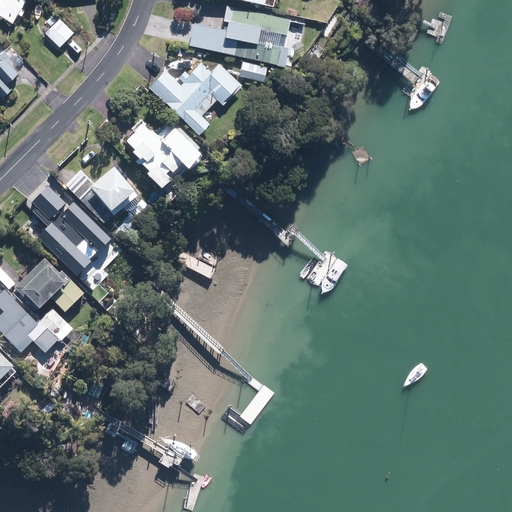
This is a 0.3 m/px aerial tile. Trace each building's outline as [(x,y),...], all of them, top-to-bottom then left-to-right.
[(0,0),(0,14),(11,22),(25,0),(0,0)] [(189,44),(283,65),(286,47),(271,44),(270,48),(263,46),(263,42),(256,40),(259,27),(286,33),(289,18),(225,5),(222,20),(226,20),(224,28),(194,22),(189,44)] [(45,32),(59,47),(73,32),(59,18),(45,32)] [(0,94),(2,97),(11,89),(6,83),(17,73),(0,53),(0,94)] [(148,86),(198,133),(208,123),(201,115),(216,99),(222,104),(240,84),(217,62),(210,70),(200,61),(188,73),(184,70),(175,79),(164,69),(148,86)] [(238,75),(262,81),(265,67),(242,61),(238,75)] [(180,158),(182,161),(196,147),(173,126),(160,139),(140,121),(133,128),(134,129),(125,139),(132,147),(130,149),(138,156),(134,160),(136,162),(141,162),(147,168),(145,171),(159,185),(169,175),(166,172),(180,158)] [(117,165),(94,183),(79,171),(64,186),(103,224),(123,208),(128,215),(141,205),(136,199),(141,195),(117,165)] [(67,202),(49,184),(32,201),(37,205),(33,208),(50,224),(39,235),(78,273),(91,259),(76,244),(84,236),(99,250),(112,238),(74,201),(64,211),(61,208),(67,202)] [(49,298),(63,313),(83,294),(61,272),(58,274),(44,259),(14,289),(17,292),(13,294),(31,312),(35,308),(37,310),(49,298)] [(58,340),(38,322),(36,323),(2,290),(0,292),(0,310),(3,313),(0,316),(0,333),(7,341),(2,346),(16,360),(23,353),(22,352),(32,341),(45,354),(58,340)] [(38,322),(58,340),(60,343),(72,330),(50,309),(38,322)] [(0,379),(11,368),(0,356),(0,379)]
